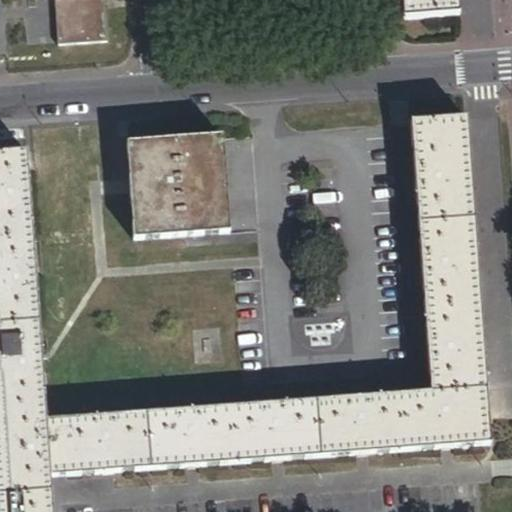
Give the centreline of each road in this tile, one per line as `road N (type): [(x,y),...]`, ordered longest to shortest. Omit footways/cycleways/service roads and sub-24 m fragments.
road 1 (residential): [(156,92),(375,75)]
road 2 (residential): [(0,105),(156,92)]
road 3 (residential): [(375,75),(511,64)]
